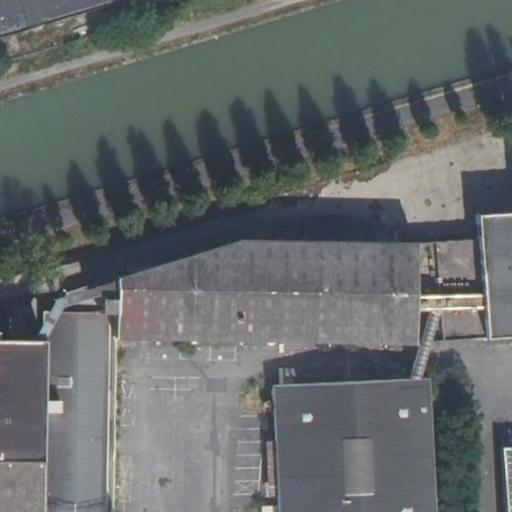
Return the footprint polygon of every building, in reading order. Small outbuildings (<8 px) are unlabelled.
[(0,0),(0,34),(111,0),(0,0)] [(476,238),(451,240),(456,340),(511,334),(511,211),(475,214),(476,238)] [(111,278),(110,339),(194,339),(308,341),(412,343),(456,340),(451,240),(415,243),(375,243),(375,225),(364,225),(364,220),(242,218),(242,240),(129,273),(111,278)] [(0,511),(106,511),(110,339),(111,278),(66,292),(65,313),(36,313),(36,339),(14,339),(0,338),(0,511)] [(434,511),(431,436),(428,378),(273,385),(278,511),(434,511)] [(431,436),(434,511),(454,511),(451,435),(431,436)] [(511,511),(511,451),(501,453),(506,511),(511,511)]
